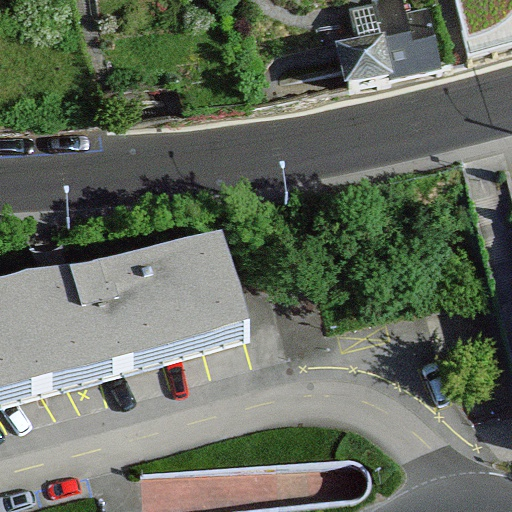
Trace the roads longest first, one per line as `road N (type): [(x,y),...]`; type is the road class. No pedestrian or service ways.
road 1 (motorway): [(0,19),(177,85),(511,187)]
road 2 (tertiary): [(0,186),(206,168),(511,101)]
